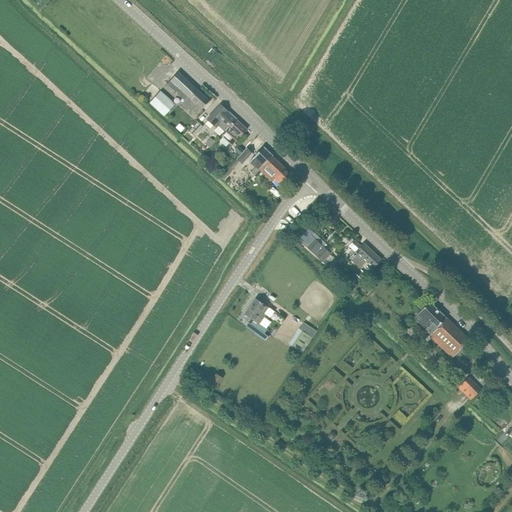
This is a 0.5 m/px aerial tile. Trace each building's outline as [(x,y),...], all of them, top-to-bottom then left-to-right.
[(202,110),(210,101),(178,72),(167,85),(185,100),(181,105),(191,114),(194,111),(198,106),(202,110)] [(163,117),(176,104),(162,91),(149,103),(163,117)] [(228,129),(237,120),(220,105),(206,120),(215,129),(221,134),(227,128),(228,129)] [(233,145),(240,137),(247,130),(237,120),(228,129),(230,130),(220,142),(226,147),(230,142),(233,145)] [(187,123),(183,127),(189,132),(193,128),(187,123)] [(195,136),(203,127),(198,123),(190,131),(195,136)] [(259,170),(272,156),(263,147),(250,162),(256,168),(251,173),(254,175),(259,170)] [(242,165),(253,153),(247,148),(236,159),(242,165)] [(283,187),(292,177),(285,170),(286,169),(272,156),(259,170),(273,183),(275,180),(283,187)] [(322,262),(330,254),(311,236),(314,233),(310,229),(299,240),(322,262)] [(361,247),(354,241),(349,247),(356,253),(350,259),(360,268),(366,262),(373,268),(381,260),(364,244),(361,247)] [(258,324),(269,309),(256,299),(245,315),(258,324)] [(452,356),(461,347),(468,339),(430,302),(415,317),(431,333),(430,335),(452,356)] [(260,338),(263,333),(249,323),(245,328),(260,338)] [(299,351),(309,336),(301,331),(292,346),(299,351)] [(217,387),(223,378),(216,374),(211,383),(217,387)] [(469,378),(458,387),(471,400),(481,390),(469,378)] [(459,401),(461,406),(468,403),(466,398),(459,401)] [(504,445),(511,438),(511,434),(506,428),(496,436),(504,445)]
